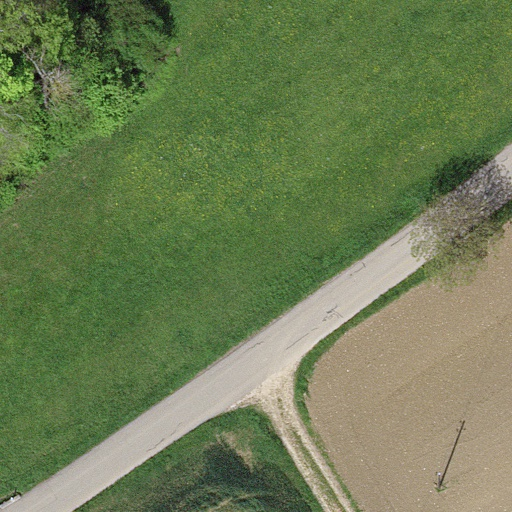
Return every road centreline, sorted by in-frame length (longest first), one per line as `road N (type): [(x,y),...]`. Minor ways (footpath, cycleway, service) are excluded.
road 1 (unclassified): [(511,179),(276,352),(27,511)]
road 2 (track): [(276,352),(292,419),(343,511)]
